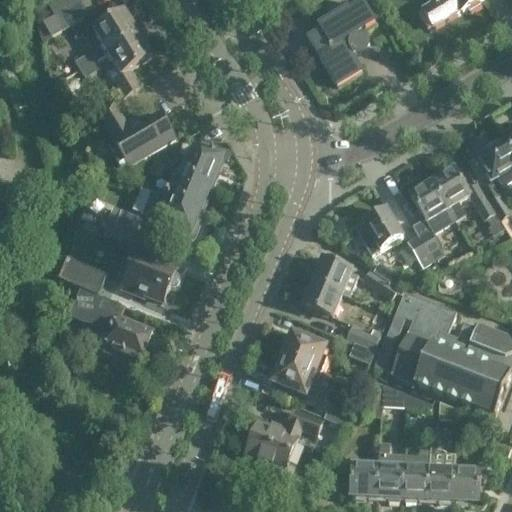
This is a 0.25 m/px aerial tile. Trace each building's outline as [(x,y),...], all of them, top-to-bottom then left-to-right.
[(78,9),(72,0),(68,0),(50,11),(55,21),(56,22),(78,9)] [(480,0),(428,0),(432,5),(420,11),(431,29),(459,13),(460,14),(481,2),(480,0)] [(357,35),(372,26),(360,7),(318,33),(323,40),(309,49),(335,90),(359,75),(350,60),(352,58),(355,58),(358,58),(360,56),(361,54),(362,51),(361,48),(365,45),(365,46),(366,46),(363,41),(357,39),(357,35)] [(55,21),(45,27),(44,28),(50,39),(84,18),(78,9),(56,22),(55,21)] [(107,57),(138,38),(125,15),(93,34),(107,57)] [(138,90),(129,75),(152,60),(138,38),(107,57),(120,78),(114,81),(124,99),(138,90)] [(75,65),(80,73),(96,63),(91,55),(75,65)] [(101,72),(96,63),(80,73),(85,82),(101,72)] [(124,127),(112,107),(112,106),(96,116),(129,171),(174,144),(158,116),(138,128),(134,121),(124,127)] [(511,140),(502,146),(511,164),(511,140)] [(190,160),(188,166),(182,181),(208,191),(220,163),(225,165),(227,160),(221,148),(217,150),(214,146),(190,160)] [(511,185),(511,164),(502,146),(477,160),(492,184),(496,182),(502,191),(511,185)] [(174,151),(156,162),(161,172),(163,173),(180,162),(174,151)] [(161,172),(156,162),(150,176),(158,179),(161,172)] [(442,182),(432,188),(454,226),(465,219),(459,208),(470,202),(484,225),(494,219),(477,190),(466,196),(454,175),(451,176),(449,174),(441,179),(442,182)] [(175,178),(166,200),(199,214),(208,191),(182,181),(175,178)] [(412,196),(413,199),(410,201),(426,228),(437,221),(444,232),(454,226),(432,188),(422,194),(420,191),(412,196)] [(483,194),(501,224),(509,220),(491,190),(483,194)] [(199,214),(166,200),(160,215),(157,213),(153,223),(177,233),(176,237),(193,244),(199,230),(194,228),(199,214)] [(112,212),(107,224),(134,235),(139,223),(112,212)] [(401,242),(385,215),(363,228),(365,232),(357,237),(370,260),(401,242)] [(101,237),(129,249),(117,277),(127,281),(122,293),(142,302),(143,299),(161,307),(175,275),(160,269),(161,266),(138,257),(145,239),(134,235),(107,224),(101,237)] [(443,259),(427,233),(417,239),(432,265),(443,259)] [(432,265),(417,239),(407,245),(422,271),(432,265)] [(79,292),(80,293),(99,300),(107,279),(68,263),(60,285),(79,292)] [(322,264),(312,287),(341,300),(351,276),(322,264)] [(390,304),(398,293),(369,274),(362,285),(390,304)] [(341,300),(312,287),(302,311),(331,323),(341,300)] [(140,363),(147,346),(152,335),(119,322),(124,311),(99,300),(80,293),(69,319),(111,336),(111,337),(112,338),(106,354),(122,361),(123,356),(140,363)] [(455,317),(404,296),(395,317),(412,324),(390,379),(494,420),(495,418),(494,418),(500,403),(498,402),(502,391),(505,392),(510,379),(510,380),(511,378),(509,377),(510,375),(511,374),(511,351),(507,341),(477,329),(474,335),(462,330),(456,344),(446,340),(455,317)] [(355,347),(354,349),(372,356),(380,336),(373,333),(370,338),(351,331),(346,343),(355,347)] [(292,339),(283,363),(315,376),(325,352),(292,339)] [(372,356),(354,349),(349,360),(368,368),(372,356)] [(315,376),(283,363),(273,387),(305,400),(315,376)] [(405,401),(405,397),(381,387),(380,394),(380,403),(405,405),(405,401)] [(380,394),(371,394),(368,422),(378,423),(380,394)] [(416,401),(405,401),(405,405),(405,410),(431,412),(431,407),(416,401)] [(328,410),(324,420),(323,423),(342,430),(347,418),(328,410)] [(300,434),(315,440),(320,427),(292,415),(287,427),(288,428),(285,433),(271,427),(269,432),(258,428),(245,458),(283,474),(300,434)] [(495,429),(491,427),(485,425),(480,436),(491,440),(495,429)] [(511,449),(491,441),(486,453),(506,461),(511,449)] [(378,446),(377,458),(388,459),(389,447),(378,446)] [(428,461),(429,449),(418,449),(417,460),(428,461)] [(429,449),(428,461),(428,464),(439,465),(439,450),(429,449)] [(376,471),(375,502),(400,503),(403,460),(388,459),(377,458),(376,471)] [(426,504),(428,472),(428,464),(428,461),(417,460),(403,460),(400,503),(426,504)] [(349,501),(375,502),(376,471),(350,469),(349,488),(344,488),(343,499),(349,499),(349,501)] [(426,504),(452,506),(453,474),(428,472),(426,504)] [(453,474),(452,506),(478,507),(479,475),(453,474)]
